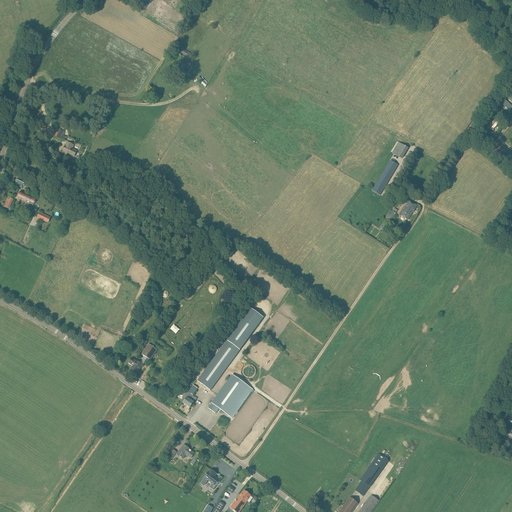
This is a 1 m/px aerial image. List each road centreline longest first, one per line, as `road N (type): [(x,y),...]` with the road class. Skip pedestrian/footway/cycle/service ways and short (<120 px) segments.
road 1 (tertiary): [(304,511),(0,301)]
road 2 (track): [(244,466),(386,256)]
road 3 (tertiary): [(0,160),(31,70),(87,0)]
road 4 (track): [(130,385),(43,511)]
